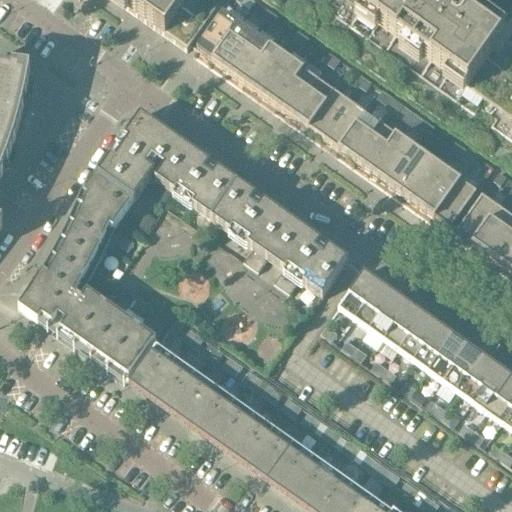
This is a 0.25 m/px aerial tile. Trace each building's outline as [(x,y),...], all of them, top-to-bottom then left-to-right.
[(511,58),(500,50),(506,41),(447,0),(108,0),(186,55),(225,0),(256,0),(511,180),(511,58)] [(265,26),(271,17),(266,13),(260,22),(265,26)] [(277,21),(271,17),(265,26),(271,30),(277,21)] [(213,67),(239,31),(221,19),(196,55),(213,67)] [(228,78),(254,42),(239,31),(213,67),(228,78)] [(297,48),(303,40),(297,36),(291,44),(297,48)] [(308,43),(303,40),(297,48),(302,52),(308,43)] [(244,89),(270,53),(254,42),(228,78),(244,89)] [(260,100),(285,64),(270,53),(244,89),(260,100)] [(328,70),(334,61),(328,58),(322,66),(328,70)] [(339,65),(334,61),(328,70),(333,74),(339,65)] [(275,111),(301,75),(285,64),(260,100),(275,111)] [(0,234),(2,231),(0,231),(0,181),(5,170),(12,151),(20,123),(24,104),(29,77),(0,72),(0,234)] [(291,122),(317,86),(301,75),(275,111),(291,122)] [(359,92),(365,84),(360,80),(354,88),(359,92)] [(371,88),(365,84),(359,92),(365,96),(371,88)] [(307,134),(332,97),(317,86),(291,122),(307,134)] [(323,145),(348,108),(332,97),(307,134),(323,145)] [(391,115),(397,106),(392,102),(386,111),(391,115)] [(402,110),(397,106),(391,115),(397,119),(402,110)] [(338,156),(364,119),(348,108),(323,145),(338,156)] [(354,167),(380,130),(364,119),(338,156),(354,167)] [(139,120),(123,144),(118,151),(121,154),(115,164),(111,161),(97,181),(133,206),(154,178),(157,181),(180,149),(139,120)] [(422,137),(428,128),(423,125),(417,133),(422,137)] [(434,132),(428,128),(422,137),(428,141),(434,132)] [(370,178),(396,142),(380,130),(354,167),(370,178)] [(386,189),(411,153),(396,142),(370,178),(386,189)] [(454,159),(460,151),(454,147),(448,155),(454,159)] [(209,170),(180,149),(157,181),(154,185),(174,199),(176,195),(194,208),(191,212),(211,225),(237,189),(217,175),(215,179),(207,173),(209,170)] [(465,154),(460,151),(454,159),(459,163),(465,154)] [(401,200),(427,164),(411,153),(386,189),(401,200)] [(417,211),(443,175),(427,164),(401,200),(417,211)] [(485,168),(479,177),(486,182),(492,174),(485,168)] [(432,222),(458,186),(443,175),(417,211),(432,222)] [(506,183),(498,178),(492,186),(500,191),(506,183)] [(26,302),(20,311),(18,315),(37,328),(41,323),(51,330),(56,322),(65,328),(59,336),(128,384),(154,347),(86,298),(81,305),(77,303),(96,270),(105,252),(112,235),(133,206),(97,181),(84,199),(81,197),(76,210),(73,218),(69,227),(63,240),(54,256),(47,269),(39,281),(31,295),(26,302)] [(475,198),(458,186),(432,222),(450,234),(475,198)] [(308,239),(263,207),(260,211),(253,206),(255,202),(237,189),(211,225),(229,239),(232,235),(250,247),(247,251),(252,254),(243,268),(257,278),(267,265),(282,276),(308,239)] [(473,250),(498,214),(481,202),(455,238),(473,250)] [(141,212),(132,225),(147,235),(156,222),(141,212)] [(488,261),(511,227),(511,223),(498,214),(473,250),(488,261)] [(504,272),(511,260),(511,227),(488,261),(504,272)] [(320,248),(308,239),(282,276),(284,277),(287,273),(305,286),(302,290),(322,303),(347,267),(328,253),(325,257),(317,251),(320,248)] [(363,278),(362,279),(337,314),(353,325),(378,289),(363,278)] [(295,290),(280,279),(273,289),(289,300),(295,290)] [(393,299),(378,289),(353,325),(368,336),(393,299)] [(393,299),(368,336),(382,346),(408,310),(393,299)] [(408,310),(382,346),(397,357),(423,320),(408,310)] [(129,311),(122,320),(137,331),(144,322),(129,311)] [(438,331),(423,320),(397,357),(412,367),(438,331)] [(176,325),(168,335),(175,340),(183,330),(176,325)] [(336,338),(326,331),(321,339),(330,346),(336,338)] [(438,331),(412,367),(426,378),(452,341),(438,331)] [(196,339),(189,334),(182,344),(189,349),(196,339)] [(196,339),(189,349),(196,354),(203,344),(196,339)] [(467,351),(452,341),(426,378),(441,388),(466,352),(467,351)] [(356,352),(346,345),(340,353),(350,360),(356,352)] [(215,353),(208,348),(201,358),(208,363),(215,353)] [(467,351),(466,352),(441,388),(456,398),(481,363),(482,362),(467,351)] [(366,359),(356,352),(350,360),(360,367),(366,359)] [(176,367),(155,353),(127,392),(148,406),(176,367)] [(215,353),(208,363),(215,368),(223,358),(215,353)] [(228,362),(221,372),(228,377),(235,367),(228,362)] [(482,362),(481,363),(456,398),(470,409),(496,372),(482,362)] [(385,373),(375,366),(370,374),(380,381),(385,373)] [(196,381),(176,367),(148,406),(168,420),(196,381)] [(235,367),(228,377),(235,382),(242,372),(235,367)] [(511,383),(496,372),(470,409),(485,419),(511,383)] [(395,380),(385,373),(380,381),(390,388),(395,380)] [(255,381),(248,376),(241,386),(248,391),(255,381)] [(215,395),(196,381),(168,420),(187,434),(215,395)] [(255,381),(248,391),(254,396),(262,385),(255,381)] [(511,412),(511,383),(485,419),(500,430),(511,412)] [(415,394),(405,387),(399,395),(409,402),(415,394)] [(274,395),(267,390),(260,400),(267,405),(274,395)] [(425,401),(415,394),(409,402),(419,409),(425,401)] [(235,409),(215,395),(187,434),(207,448),(235,409)] [(281,399),(274,395),(267,405),(274,410),(281,399)] [(287,403),(280,414),(287,419),(294,408),(287,403)] [(294,408),(287,419),(294,423),(301,413),(294,408)] [(444,415),(434,408),(428,416),(438,423),(444,415)] [(254,423),(235,409),(207,448),(227,462),(254,423)] [(511,412),(500,430),(511,438),(511,412)] [(454,422),(444,415),(438,423),(448,430),(454,422)] [(307,417),(299,428),(306,433),(314,422),(307,417)] [(321,427),(314,422),(306,433),(313,437),(321,427)] [(274,437),(254,423),(227,462),(246,476),(274,437)] [(474,436),(464,429),(458,436),(468,444),(474,436)] [(326,431),(319,442),(326,446),(333,436),(326,431)] [(333,436),(326,446),(333,451),(340,441),(333,436)] [(484,443),(474,436),(468,444),(478,451),(484,443)] [(294,450),(274,437),(246,476),(266,490),(294,450)] [(346,445),(339,455),(346,460),(353,450),(346,445)] [(503,456),(493,449),(488,457),(498,464),(503,456)] [(313,464),(294,450),(266,490),(286,504),(313,464)] [(360,455),(353,450),(346,460),(353,465),(360,455)] [(511,465),(511,462),(503,456),(498,464),(508,472),(511,465)] [(366,459),(358,469),(365,474),(372,464),(366,459)] [(309,511),(333,478),(313,464),(286,504),(297,511),(309,511)] [(372,464),(365,474),(372,479),(379,469),(372,464)] [(385,473),(378,483),(385,488),(392,478),(385,473)] [(338,511),(352,492),(333,478),(309,511),(338,511)] [(399,483),(392,478),(385,488),(392,493),(399,483)] [(405,487),(398,497),(404,502),(412,492),(405,487)] [(367,511),(372,506),(352,492),(338,511),(367,511)] [(412,492),(404,502),(411,507),(419,497),(412,492)] [(418,511),(426,511),(431,506),(424,501),(417,511),(418,511)]
